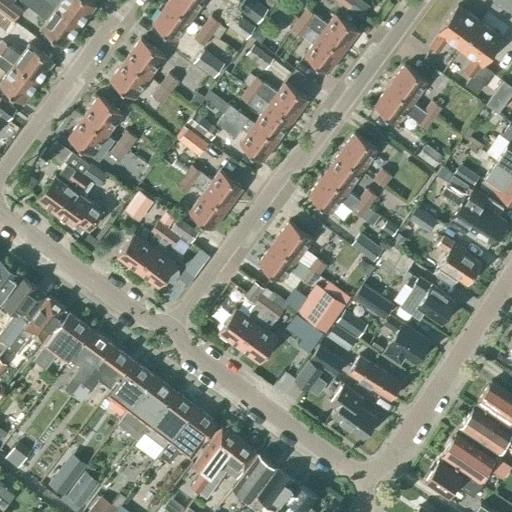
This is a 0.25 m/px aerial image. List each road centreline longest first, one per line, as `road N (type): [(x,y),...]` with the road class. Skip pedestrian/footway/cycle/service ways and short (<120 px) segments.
road 1 (residential): [(418,0),(168,327)]
road 2 (residential): [(365,479),(387,458),(511,261)]
road 3 (residential): [(365,479),(185,349),(168,327)]
road 4 (residential): [(128,0),(0,173)]
road 5 (residential): [(168,327),(143,319),(0,209)]
